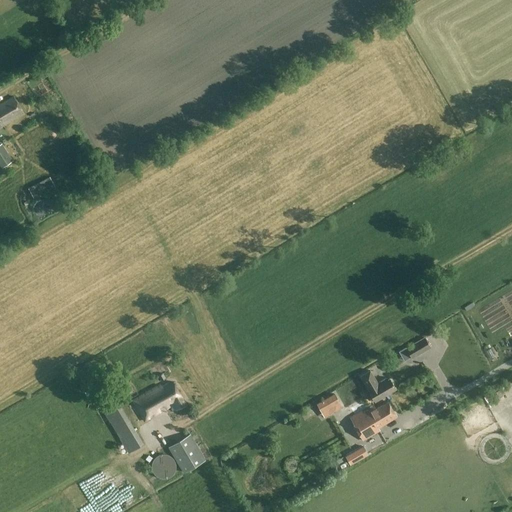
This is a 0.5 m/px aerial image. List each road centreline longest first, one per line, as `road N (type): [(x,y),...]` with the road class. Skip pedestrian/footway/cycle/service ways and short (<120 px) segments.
road 1 (track): [(198,416),(511,228)]
road 2 (track): [(146,0),(35,65)]
